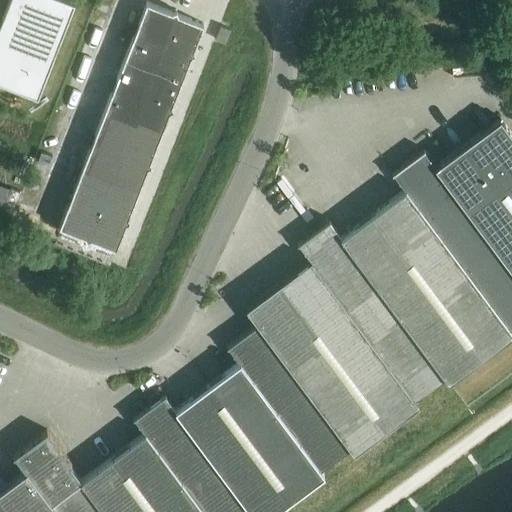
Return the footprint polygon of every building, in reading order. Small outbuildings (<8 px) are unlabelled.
[(9,0),(0,24),(0,83),(37,98),(74,3),(66,0),(9,0)] [(191,56),(195,54),(194,50),(203,24),(178,14),(176,10),(172,12),(146,2),(59,227),(84,236),(86,241),(90,239),(116,249),(126,223),(130,221),(128,217),(148,167),(152,166),(150,161),(169,112),(173,110),(172,105),(191,56)] [(215,40),(225,43),(230,30),(223,27),(220,26),(215,40)] [(405,189),(341,237),(340,237),(445,377),(444,378),(448,382),(511,334),(511,332),(510,329),(511,327),(511,134),(500,118),(435,166),(423,150),(392,173),(405,189)] [(245,308),(257,324),(258,323),(351,447),(350,448),(353,453),(419,404),(415,400),(444,378),(445,377),(340,237),(328,220),(298,243),(310,260),(245,308)] [(239,362),(207,386),(292,499),(324,475),(320,470),(350,448),(351,447),(257,324),(227,346),(239,362)] [(72,463),(47,430),(14,455),(26,471),(0,490),(0,511),(274,511),(292,499),(207,386),(175,410),(164,395),(133,418),(145,433),(81,480),(70,465),(72,463)]
